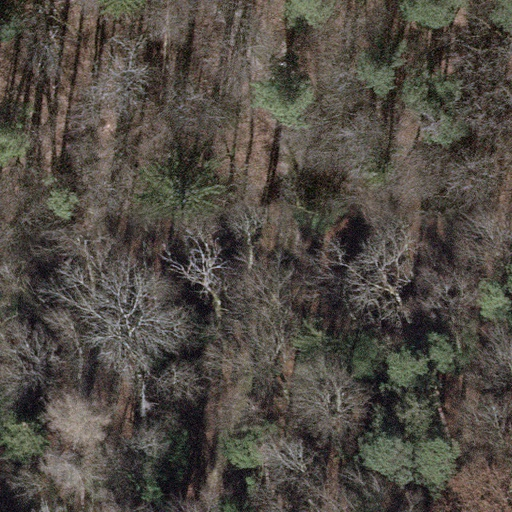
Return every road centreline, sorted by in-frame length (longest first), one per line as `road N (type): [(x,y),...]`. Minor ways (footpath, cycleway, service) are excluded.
road 1 (track): [(236,511),(281,325),(293,111)]
road 2 (track): [(293,111),(509,0)]
road 3 (track): [(293,111),(251,0)]
